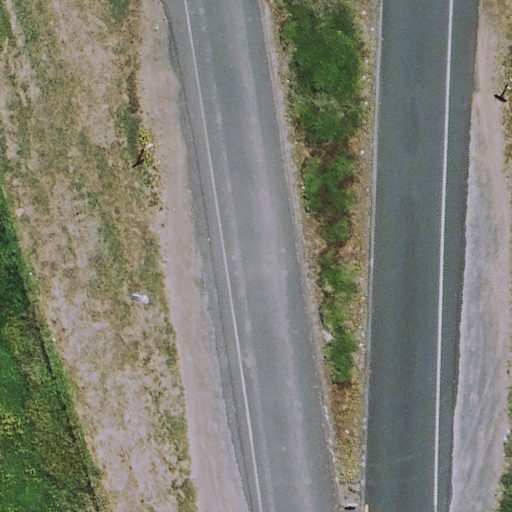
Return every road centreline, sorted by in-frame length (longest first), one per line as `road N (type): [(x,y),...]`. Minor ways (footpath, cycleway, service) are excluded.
road 1 (unclassified): [(298,511),(219,0)]
road 2 (unclassified): [(421,0),(399,511)]
